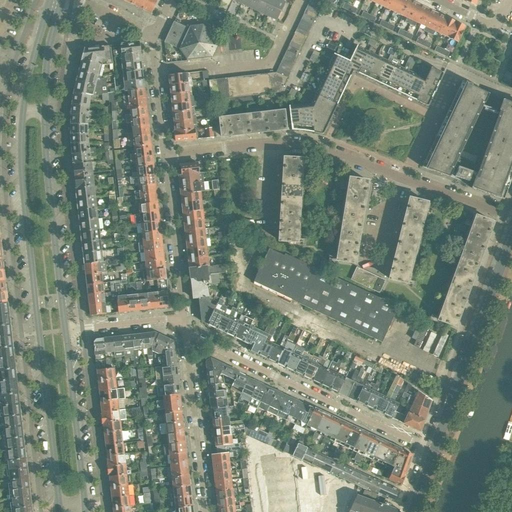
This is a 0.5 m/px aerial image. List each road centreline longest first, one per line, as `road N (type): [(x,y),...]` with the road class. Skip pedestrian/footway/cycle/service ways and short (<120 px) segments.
road 1 (tertiary): [(23,113),(22,183),(57,507)]
road 2 (residential): [(184,334),(432,450)]
road 3 (residential): [(432,450),(511,236)]
road 4 (tertiary): [(65,330),(44,112)]
road 5 (residential): [(157,70),(267,61),(301,0)]
road 6 (residential): [(184,334),(206,511)]
road 7 (tertiary): [(84,505),(65,330)]
road 8 (residential): [(167,156),(186,323)]
road 9 (residential): [(323,148),(357,79),(434,114)]
road 10 (residential): [(186,323),(165,318),(65,330)]
